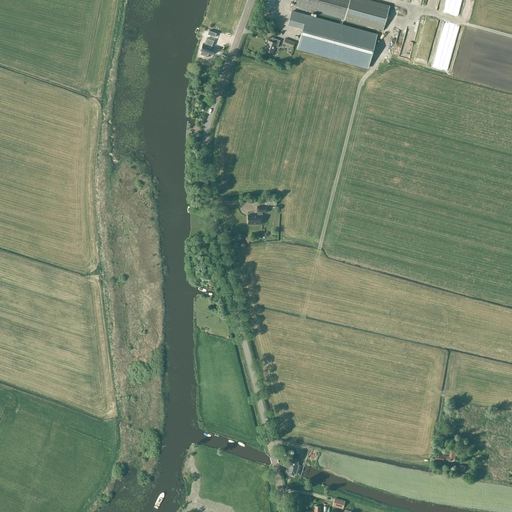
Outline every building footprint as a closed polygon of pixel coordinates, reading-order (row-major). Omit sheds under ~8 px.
[(390,6),(366,0),(294,0),(292,6),(383,30),(390,6)] [(446,0),(444,11),(451,12),(453,0),(446,0)] [(466,20),(470,0),(461,0),(458,18),(466,20)] [(377,33),(291,10),(287,24),(301,28),(296,49),(367,68),(377,33)] [(414,60),(422,62),(430,26),(422,24),(414,60)] [(441,69),(449,71),(461,27),(452,25),(441,69)] [(434,35),(428,65),(436,67),(442,37),(434,35)] [(214,41),(206,38),(204,44),(203,44),(200,51),(204,52),(203,55),(208,57),(209,54),(211,55),(213,50),(211,49),(214,41)] [(273,38),(271,42),(268,41),(264,51),(272,54),(275,47),(277,48),(280,40),(273,38)] [(295,42),(285,39),(283,45),(292,48),(295,42)] [(257,215),(247,215),(247,224),(262,224),(262,215),(262,212),(266,212),(266,206),(256,206),(256,212),(257,212),(257,215)] [(450,451),(450,453),(449,456),(437,454),(436,460),(444,461),(450,462),(451,458),(455,459),(455,458),(459,459),(459,453),(456,452),(450,451)] [(298,465),(297,464),(297,462),(292,460),(291,462),(290,462),(289,463),(288,466),(288,469),(287,471),(288,472),(287,474),(293,476),(294,473),(295,474),(295,473),(298,465)] [(335,498),(333,505),(332,506),(342,509),(345,501),(340,499),(340,500),(335,498)]
